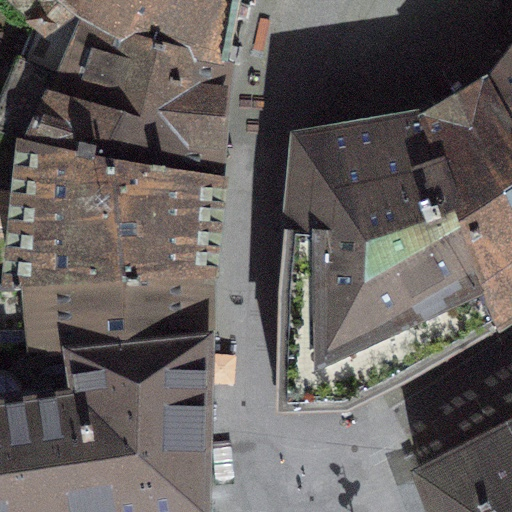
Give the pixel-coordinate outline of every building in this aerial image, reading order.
[(51,37),(78,14),(88,21),(125,39),(180,54),(229,64),(239,65),(243,47),(232,45),(237,20),(248,22),(251,5),(241,3),(241,0),(11,0),(37,22),(39,24),(37,26),(51,37)] [(0,136),(30,146),(219,181),(223,125),(229,64),(180,54),(125,39),(88,21),(78,14),(51,37),(37,26),(39,24),(37,22),(0,108),(0,136)] [(511,54),(486,88),(511,135),(511,54)] [(428,123),(501,320),(511,312),(511,135),(486,88),(428,123)] [(288,229),(282,292),(279,412),(346,410),(480,337),(496,328),(495,324),(501,320),(428,123),(301,144),(293,228),(288,229)] [(31,283),(208,273),(219,181),(30,146),(0,136),(0,281),(14,281),(14,283),(31,283)] [(0,349),(40,350),(208,333),(208,273),(31,283),(14,283),(14,281),(0,281),(0,349)] [(0,511),(202,511),(208,333),(40,350),(0,349),(0,511)] [(434,511),(511,511),(511,422),(419,471),(434,511)]
